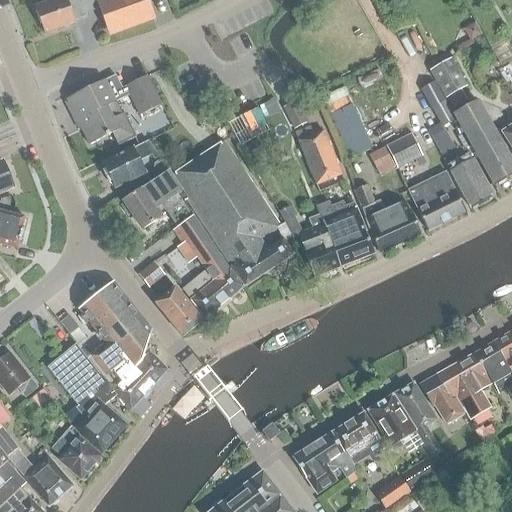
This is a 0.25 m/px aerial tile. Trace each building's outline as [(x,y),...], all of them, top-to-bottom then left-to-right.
[(66,0),(56,0),(34,8),(44,34),(64,26),(64,28),(72,25),(72,24),(74,23),(74,21),(86,16),(85,14),(99,9),(102,8),(112,34),(153,19),(146,0),(73,0),(67,2),(66,0)] [(467,101),(461,90),(466,87),(450,59),(429,71),(445,99),(446,98),(452,109),(467,101)] [(68,103),(66,104),(75,123),(77,122),(89,146),(112,134),(118,147),(136,138),(124,114),(121,115),(115,103),(126,97),(129,96),(125,87),(122,89),(115,75),(104,81),(66,100),(68,103)] [(139,116),(160,105),(146,77),(125,87),(139,116)] [(454,120),(444,102),(434,83),(420,90),(431,109),(432,109),(442,127),(454,120)] [(293,130),(305,124),(295,102),(283,108),(293,130)] [(492,186),(511,175),(511,163),(478,103),(453,116),(492,186)] [(340,138),(362,127),(351,105),(329,116),(340,138)] [(256,109),(242,117),(250,133),(265,125),(256,109)] [(511,125),(501,133),(511,150),(511,125)] [(313,135),(309,128),(295,134),(298,142),(316,186),(341,175),(323,132),(313,135)] [(398,170),(422,157),(411,134),(386,147),(398,170)] [(133,146),(101,163),(106,174),(106,176),(109,184),(111,184),(114,191),(126,185),(130,193),(148,178),(140,161),(151,156),(154,160),(157,159),(148,141),(134,148),(133,146)] [(186,200),(244,286),(292,255),(282,240),(266,250),(260,239),(279,227),(223,143),(171,177),(186,200)] [(390,161),(384,148),(369,156),(380,179),(397,170),(392,160),(390,161)] [(159,160),(154,164),(151,175),(155,181),(167,173),(159,160)] [(0,162),(0,194),(13,189),(2,161),(0,162)] [(491,195),(472,161),(463,166),(461,162),(457,164),(459,168),(450,173),(469,207),(468,207),(469,208),(490,197),(490,196),(491,195)] [(167,173),(155,181),(142,190),(141,189),(123,201),(124,203),(120,206),(127,216),(131,214),(142,230),(160,217),(167,212),(170,217),(170,218),(176,228),(192,216),(182,203),(186,200),(171,177),(168,172),(167,173)] [(454,191),(445,173),(407,191),(427,231),(465,213),(454,191)] [(374,203),(370,193),(367,185),(354,191),(361,210),(366,222),(368,232),(379,254),(420,236),(405,202),(384,211),(379,201),(374,203)] [(330,247),(339,268),(373,254),(353,204),(344,207),(342,202),(330,207),(335,220),(323,225),(331,247),(330,247)] [(331,247),(323,225),(319,215),(308,220),(312,230),(302,234),(289,208),(279,213),(292,239),(298,236),(305,253),(304,254),(314,278),(339,268),(330,247),(331,247)] [(0,245),(16,249),(18,242),(22,239),(24,233),(21,229),(24,218),(0,211),(0,245)] [(229,270),(192,216),(173,231),(182,245),(186,242),(205,271),(182,291),(205,319),(243,288),(229,270)] [(148,290),(164,277),(153,263),(137,275),(148,290)] [(88,360),(129,411),(141,398),(145,402),(153,393),(149,390),(166,371),(145,349),(151,332),(112,283),(78,310),(106,345),(88,360)] [(181,338),(201,321),(174,288),(154,305),(181,338)] [(68,317),(60,323),(70,336),(78,329),(68,317)] [(511,333),(511,332),(493,343),(511,378),(511,333)] [(511,399),(511,378),(493,343),(474,355),(488,378),(489,381),(491,384),(498,396),(506,390),(511,399)] [(100,455),(124,428),(124,423),(104,406),(115,396),(75,346),(47,368),(79,407),(76,409),(85,420),(74,429),(81,438),(100,455)] [(20,369),(8,355),(0,361),(0,384),(9,396),(17,389),(25,398),(37,388),(21,368),(20,369)] [(480,391),(491,384),(489,381),(488,378),(474,355),(452,367),(436,376),(451,401),(454,399),(457,404),(459,403),(470,421),(491,409),(480,391)] [(451,401),(436,376),(419,386),(431,408),(434,406),(446,425),(464,414),(457,404),(454,399),(451,401)] [(427,459),(427,460),(440,453),(425,427),(436,421),(413,384),(393,396),(415,432),(424,445),(420,446),(427,459)] [(39,408),(50,398),(42,390),(31,399),(39,408)] [(393,453),(402,447),(399,442),(415,432),(392,396),(367,412),(393,453)] [(0,426),(9,419),(0,407),(0,426)] [(363,414),(332,434),(345,454),(350,450),(355,458),(365,452),(371,462),(377,464),(388,457),(379,442),(380,441),(363,414)] [(269,442),(280,434),(271,424),(261,432),(269,442)] [(495,434),(490,426),(483,430),(481,427),(474,432),(480,442),(495,434)] [(0,452),(8,461),(48,508),(72,487),(48,458),(34,470),(0,428),(0,452)] [(81,479),(89,470),(88,469),(99,457),(68,430),(51,449),(62,458),(60,461),(81,479)] [(330,475),(332,474),(340,468),(347,477),(356,471),(344,454),(330,435),(311,446),(330,475)] [(337,482),(332,474),(330,475),(311,446),(292,459),(317,496),(337,482)] [(436,474),(427,460),(427,459),(401,475),(409,490),(436,474)] [(25,484),(5,464),(0,467),(0,479),(6,485),(0,490),(0,511),(40,511),(19,490),(25,484)] [(292,511),(262,472),(223,502),(210,511),(292,511)] [(386,510),(410,493),(399,477),(374,495),(386,510)]
